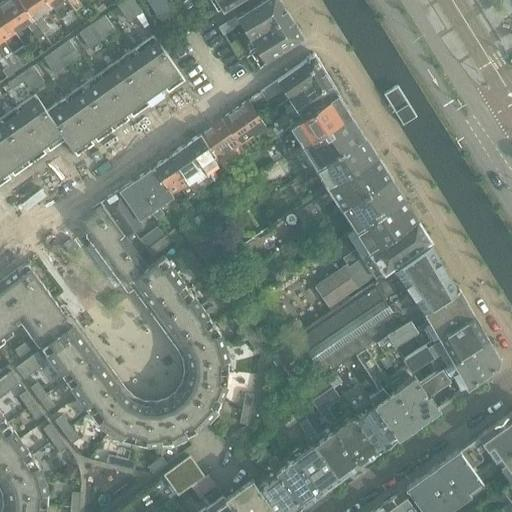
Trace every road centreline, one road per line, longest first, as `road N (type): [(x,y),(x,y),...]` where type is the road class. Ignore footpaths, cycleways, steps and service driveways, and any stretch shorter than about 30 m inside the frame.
road 1 (residential): [(328,34),(511,333)]
road 2 (residential): [(34,229),(225,92)]
road 3 (tertiary): [(511,378),(325,511)]
road 4 (tertiary): [(383,0),(468,134)]
road 5 (tertiary): [(488,122),(409,0)]
